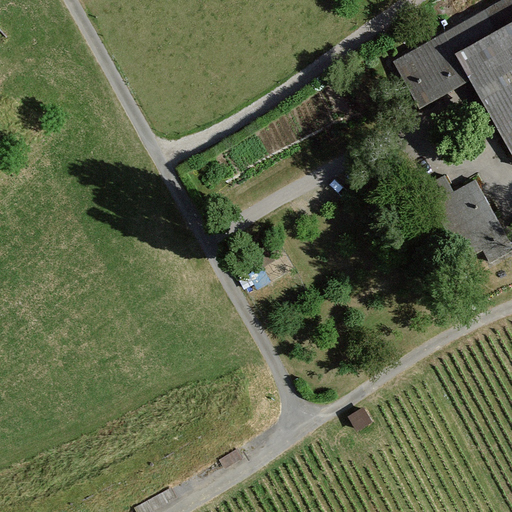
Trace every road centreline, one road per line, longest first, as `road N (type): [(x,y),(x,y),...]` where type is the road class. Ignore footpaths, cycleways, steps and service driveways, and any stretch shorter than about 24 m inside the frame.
road 1 (track): [(302,426),(69,0)]
road 2 (track): [(511,303),(402,359),(170,511)]
